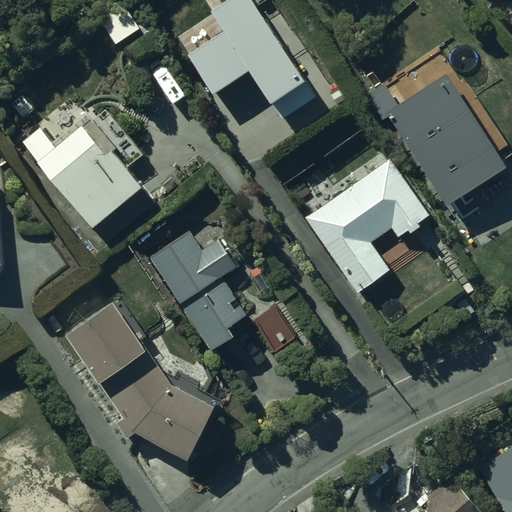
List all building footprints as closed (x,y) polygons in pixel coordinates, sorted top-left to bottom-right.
[(218,32),(182,56),(206,96),(240,72),(263,105),(297,82),(243,0),(222,0),(205,12),(218,32)] [(120,5),(97,18),(113,45),(135,33),(120,5)] [(385,94),(373,102),(438,206),(497,169),(439,76),(392,106),(385,94)] [(313,97),(301,81),(268,105),(279,120),(313,97)] [(15,145),(103,245),(151,203),(103,149),(94,156),(71,129),(50,148),(33,130),(15,145)] [(368,242),(388,229),(394,237),(402,231),(404,233),(420,223),(418,219),(424,215),(387,158),(303,217),(351,293),(386,271),(368,242)] [(187,233),(147,257),(205,352),(227,338),(220,326),(241,314),(218,275),(231,267),(215,240),(198,250),(187,233)] [(108,302),(61,336),(92,383),(96,380),(119,417),(112,422),(122,438),(131,432),(179,458),(208,403),(168,383),(137,340),(143,336),(125,310),(117,316),(108,302)] [(499,415),(490,398),(456,416),(466,433),(464,434),(466,438),(487,427),(485,423),(499,415)] [(511,511),(511,448),(479,468),(505,511),(511,511)] [(477,511),(446,477),(416,505),(422,511),(477,511)]
